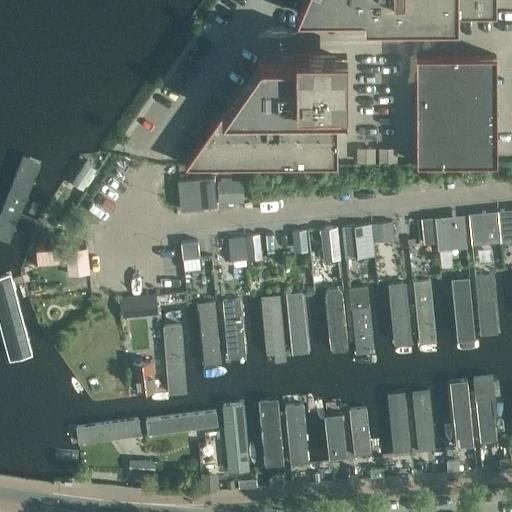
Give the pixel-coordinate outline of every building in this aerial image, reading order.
[(497,0),(303,0),(297,15),(364,15),(364,24),(459,24),(459,14),(497,14),(497,0)] [(296,57),(261,58),(187,162),(185,165),(338,164),(338,112),(347,112),(347,47),(296,48),(296,57)] [(457,56),(417,57),(417,83),(457,83),(457,56)] [(497,56),(457,56),(457,83),(497,83),(497,56)] [(457,83),(417,83),(417,110),(458,110),(457,83)] [(497,83),(457,83),(458,110),(498,110),(497,83)] [(458,110),(417,110),(418,137),(458,137),(458,110)] [(498,110),(458,110),(458,137),(498,136),(498,110)] [(498,136),(458,137),(458,163),(498,163),(498,136)] [(458,137),(418,137),(418,163),(458,163),(458,137)] [(41,158),(25,152),(0,214),(0,237),(8,241),(41,158)] [(95,168),(85,162),(72,182),(82,188),(95,168)] [(214,176),(177,179),(180,208),(216,205),(214,176)] [(242,200),(242,181),(218,181),(218,200),(242,200)] [(511,207),(497,209),(499,221),(499,226),(511,224),(511,207)] [(492,210),(480,211),(482,225),(494,224),(492,210)] [(450,214),(437,215),(440,247),(466,245),(465,237),(453,238),(451,214),(450,214)] [(435,241),(433,216),(421,217),(423,242),(435,241)] [(393,236),(391,221),(372,222),(373,237),(389,236),(393,236)] [(373,254),(370,222),(354,224),(356,244),(357,256),(373,254)] [(340,258),(336,225),(320,227),(324,259),(340,258)] [(305,229),(291,230),(293,251),(307,250),(305,229)] [(247,235),(249,258),(260,257),(258,234),(247,235)] [(230,237),(229,237),(232,260),(244,258),(243,246),(241,235),(230,237)] [(199,255),(197,239),(181,241),(181,247),(182,257),(199,255)] [(88,271),(86,248),(66,250),(69,273),(88,271)] [(10,270),(0,273),(0,327),(9,360),(31,353),(14,286),(15,286),(13,279),(12,279),(10,270)] [(491,274),(475,275),(480,335),(496,334),(491,274)] [(469,276),(452,278),(456,337),(473,335),(469,276)] [(227,278),(227,291),(241,290),(240,277),(227,278)] [(429,280),(413,282),(419,342),(435,340),(429,280)] [(405,282),(389,284),(395,343),(410,341),(405,282)] [(367,287),(349,289),(351,309),(352,309),(356,354),(373,353),(368,307),(369,307),(367,287)] [(339,290),(330,291),(327,295),(328,311),(332,349),(336,353),(344,352),(347,348),(342,293),(339,290)] [(303,293),(287,294),(293,354),(308,353),(303,293)] [(279,295),(261,297),(267,355),(274,355),(275,363),(285,362),(279,295)] [(239,299),(223,301),(229,357),(245,355),(239,299)] [(214,302),(198,304),(204,367),(220,365),(214,302)] [(178,322),(162,324),(168,390),(184,388),(178,322)] [(150,360),(132,364),(136,391),(154,388),(150,360)] [(466,377),(449,379),(456,447),(473,445),(466,377)] [(404,389),(387,391),(393,453),(403,452),(410,451),(404,389)] [(428,389),(411,391),(417,451),(434,449),(428,389)] [(495,396),(474,398),(479,443),(496,441),(493,417),(497,417),(495,396)] [(277,397),(258,398),(263,464),(282,463),(277,397)] [(243,400),(223,402),(228,470),(249,468),(243,400)] [(302,402),(285,404),(290,461),(307,460),(302,402)] [(366,407),(349,408),(353,456),(370,454),(366,407)] [(215,410),(146,418),(147,432),(216,424),(215,410)] [(342,412),(325,414),(329,457),(346,455),(342,412)] [(139,418),(77,426),(79,442),(141,434),(139,418)] [(511,466),(510,457),(499,458),(500,467),(511,466)] [(129,458),(128,472),(142,473),(155,474),(155,460),(142,459),(129,458)] [(447,470),(455,469),(455,464),(452,460),(446,461),(447,470)] [(370,476),(383,475),(383,467),(377,468),(370,468),(370,476)] [(210,472),(201,472),(202,489),(218,488),(217,477),(210,472)] [(269,477),(270,484),(284,483),(283,472),(276,473),(269,477)] [(238,478),(238,486),(256,485),(256,477),(238,478)]
